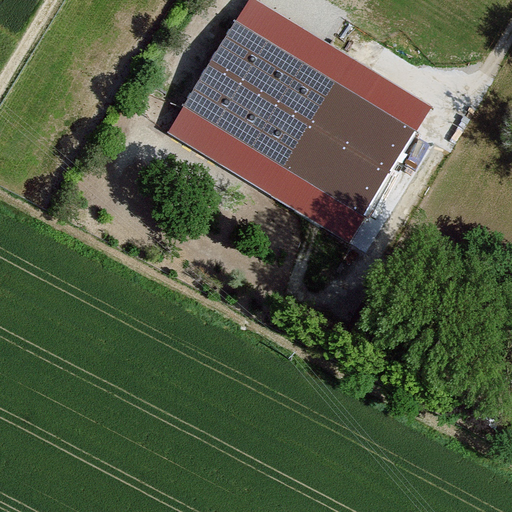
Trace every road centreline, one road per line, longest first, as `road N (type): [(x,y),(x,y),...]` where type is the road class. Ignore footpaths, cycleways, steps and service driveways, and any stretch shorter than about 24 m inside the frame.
road 1 (track): [(213,0),(116,164),(123,202),(511,401)]
road 2 (track): [(511,229),(434,186),(450,140),(511,34)]
